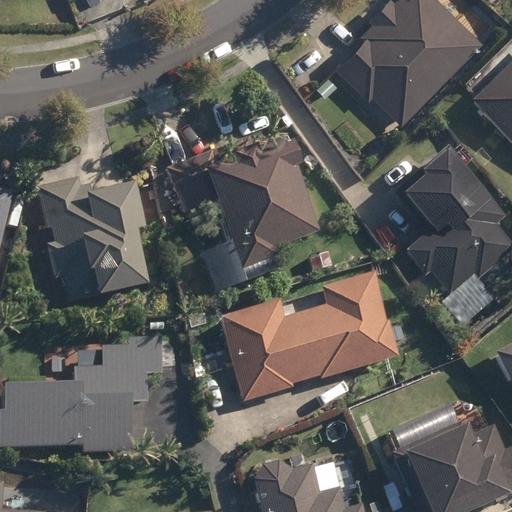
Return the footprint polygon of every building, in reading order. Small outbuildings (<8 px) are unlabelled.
[(369,97),(398,124),(479,43),(435,0),(393,0),(392,2),(389,0),(387,0),(367,22),(370,25),(360,34),(364,38),(333,68),(366,101),(369,97)] [(511,60),(469,100),(473,103),(511,145),(511,60)] [(321,98),(335,86),(326,77),(314,89),(321,98)] [(212,202),(238,270),(276,256),(273,249),(315,232),(315,231),(290,167),(295,165),(287,144),(282,146),(279,140),(253,150),(251,145),(248,147),(245,139),(221,147),(226,160),(214,165),(209,151),(163,169),(180,214),(212,202)] [(445,149),(392,194),(416,223),(409,229),(419,239),(404,252),(423,276),(428,271),(447,294),(472,273),(476,279),(511,248),(511,246),(494,225),(503,217),(450,155),(445,149)] [(74,179),(33,188),(42,229),(47,229),(50,245),(43,246),(50,279),(57,278),(63,303),(142,286),(131,231),(138,229),(129,184),(87,193),(86,186),(76,188),(74,179)] [(0,234),(9,194),(0,191),(0,234)] [(306,257),(310,270),(329,265),(325,252),(306,257)] [(289,385),(316,377),(317,380),(395,357),(385,322),(382,323),(368,274),(317,289),(322,306),(279,318),(275,302),(215,319),(240,403),(290,389),(289,385)] [(188,329),(204,325),(201,312),(184,317),(188,329)] [(0,447),(79,446),(79,452),(128,451),(127,403),(143,403),(143,375),(157,375),(157,340),(124,340),(125,348),(99,349),(99,368),(73,369),(73,385),(0,387),(1,413),(0,413),(0,447)] [(511,344),(492,355),(510,388),(511,386),(511,344)] [(389,455),(413,511),(474,511),(508,497),(507,494),(511,492),(511,447),(501,453),(490,427),(468,436),(465,429),(461,430),(458,425),(389,455)] [(252,480),(259,511),(360,511),(360,507),(342,511),(337,490),(315,496),(309,468),(289,472),(275,464),(259,468),(252,480)] [(370,498),(376,511),(387,507),(381,493),(370,498)]
